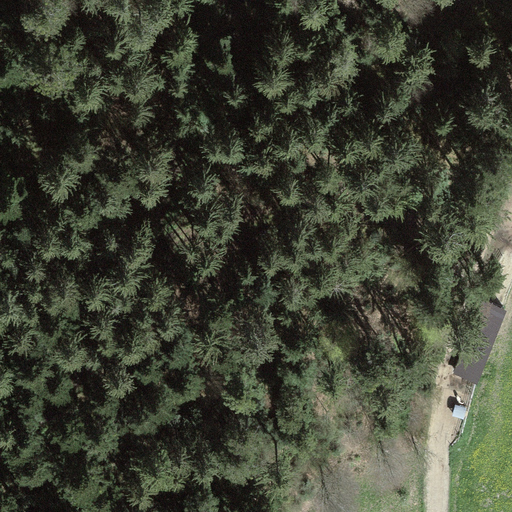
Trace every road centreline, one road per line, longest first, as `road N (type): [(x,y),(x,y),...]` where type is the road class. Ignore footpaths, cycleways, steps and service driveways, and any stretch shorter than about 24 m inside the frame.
road 1 (track): [(0,434),(115,307),(246,0)]
road 2 (track): [(511,206),(450,359),(436,511)]
